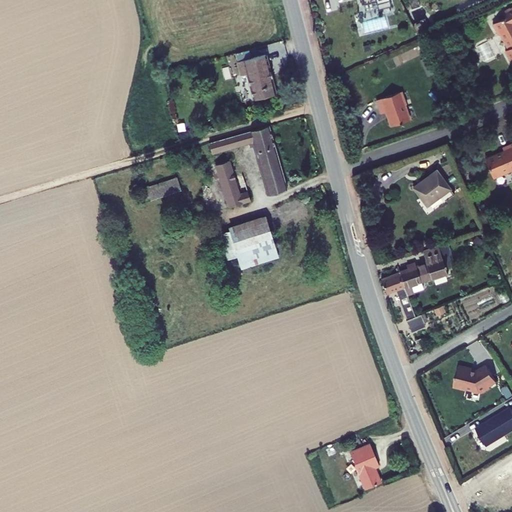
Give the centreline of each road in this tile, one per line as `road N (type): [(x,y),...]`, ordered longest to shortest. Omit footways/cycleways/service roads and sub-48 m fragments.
road 1 (track): [(317,105),(0,199)]
road 2 (secondary): [(399,378),(334,170)]
road 3 (residential): [(334,170),(511,104)]
road 4 (secondary): [(334,170),(290,0)]
road 5 (secondary): [(453,511),(399,378)]
road 6 (residential): [(399,378),(511,311)]
